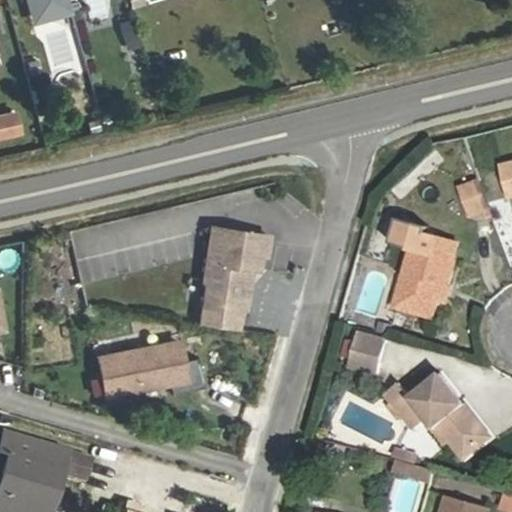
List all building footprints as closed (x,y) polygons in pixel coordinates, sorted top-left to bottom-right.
[(122,41),(138,35),(130,17),(115,23),(122,41)] [(16,112),(0,115),(0,135),(20,131),(16,112)] [(511,162),(500,165),(508,196),(511,194),(511,162)] [(459,185),(468,217),(489,211),(480,178),(459,185)] [(270,234),(213,225),(205,279),(207,282),(204,300),(241,306),(246,276),(242,271),(243,266),(259,268),(261,252),(267,253),(270,234)] [(434,314),(438,299),(443,282),(448,284),(456,256),(453,255),(457,238),(429,230),(424,247),(414,245),(396,305),(434,314)] [(104,260),(80,265),(85,292),(110,286),(104,260)] [(388,338),(359,330),(352,365),(380,372),(388,338)] [(175,341),(96,357),(104,394),(184,379),(175,341)] [(413,396),(400,383),(388,392),(395,402),(404,413),(417,427),(428,417),(437,427),(444,421),(457,435),(452,439),(466,455),(495,432),(444,370),(413,396)] [(404,413),(395,402),(390,407),(399,417),(404,413)] [(444,421),(437,427),(449,442),(452,439),(457,435),(444,421)] [(0,430),(0,455),(2,456),(12,459),(0,503),(0,509),(9,511),(37,511),(49,472),(58,474),(84,482),(90,458),(0,431),(0,430)] [(0,503),(12,459),(2,456),(0,464),(0,511),(9,511),(0,509),(0,503)] [(49,472),(37,511),(47,511),(58,474),(49,472)] [(443,511),(491,511),(493,507),(448,494),(443,511)]
